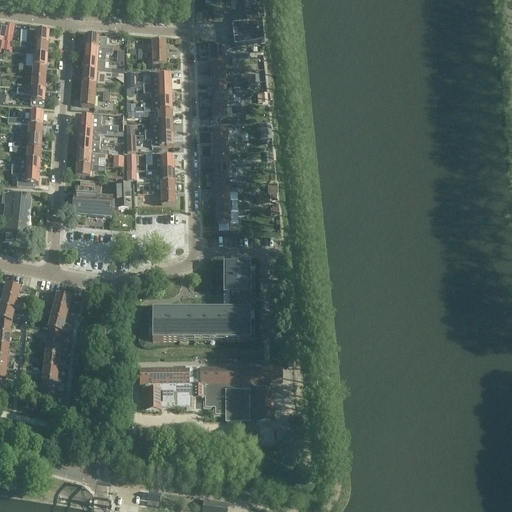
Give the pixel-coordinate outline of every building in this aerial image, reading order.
[(265,44),(259,0),(247,0),(244,0),(246,24),(233,26),(235,47),(265,44)] [(223,20),(223,15),(223,13),(220,13),(220,12),(218,12),(218,13),(214,14),(214,20),(223,20)] [(48,46),(49,34),(36,33),(35,45),(48,46)] [(98,51),(99,39),(86,38),(85,50),(98,51)] [(166,54),(165,43),(152,43),(152,55),(166,54)] [(47,57),(48,46),(35,45),(27,44),(20,44),(20,48),(26,49),(26,56),(34,56),(47,57)] [(224,61),(224,49),(211,50),(211,62),(224,61)] [(97,62),(98,51),(85,50),(84,61),(97,62)] [(166,66),(166,54),(152,55),(153,67),(166,66)] [(47,69),(47,57),(34,56),(33,68),(47,69)] [(105,70),(105,63),(97,62),(84,61),(83,73),(97,74),(105,75),(111,75),(111,71),(105,70)] [(225,73),(224,61),(211,62),(211,74),(225,73)] [(46,80),(47,69),(33,68),(32,80),(46,80)] [(96,86),(97,74),(83,73),(82,85),(96,86)] [(240,84),(240,80),(225,80),(225,73),(211,74),(212,85),(225,85),(233,84),(240,84)] [(171,90),(171,78),(157,78),(158,85),(150,86),(139,86),(139,91),(171,90)] [(45,92),(46,80),(32,80),(32,91),(45,92)] [(95,97),(96,86),(82,85),(82,96),(95,97)] [(226,96),(225,85),(212,85),(212,97),(226,96)] [(44,104),(45,92),(32,91),(24,90),(24,91),(17,90),(17,94),(31,95),(31,103),(44,104)] [(172,101),(171,90),(139,91),(128,91),(128,95),(158,94),(158,102),(172,101)] [(94,109),(95,97),(82,96),(81,108),(94,109)] [(234,104),(234,96),(226,96),(212,97),(213,109),(226,108),(234,108),(241,108),(240,103),(234,104)] [(172,113),(172,101),(158,102),(158,109),(135,110),(135,114),(151,114),(159,113),(172,113)] [(226,120),(226,108),(213,109),(213,121),(226,120)] [(172,125),(172,113),(159,113),(159,125),(172,125)] [(43,127),(43,116),(30,115),(30,121),(11,120),(10,125),(15,126),(43,127)] [(101,128),(101,121),(80,119),(79,131),(93,132),(101,133),(107,133),(107,129),(101,128)] [(173,136),(172,125),(159,125),(159,137),(173,136)] [(42,139),(43,127),(15,126),(14,130),(21,130),(21,131),(29,131),(28,138),(42,139)] [(92,144),(93,132),(79,131),(79,143),(92,144)] [(242,143),(242,139),(227,139),(227,131),(214,132),(214,144),(227,143),(235,143),(242,143)] [(173,148),(173,136),(159,137),(160,149),(173,148)] [(41,151),(42,139),(28,138),(28,150),(41,151)] [(99,152),(100,144),(92,144),(79,143),(78,154),(91,155),(106,156),(106,152),(99,152)] [(228,155),(227,143),(214,144),(214,156),(228,155)] [(40,162),(41,151),(28,150),(27,161),(40,162)] [(98,167),(99,160),(105,160),(106,156),(91,155),(78,154),(77,166),(90,167),(98,167)] [(243,166),(242,162),(228,163),(228,155),(214,156),(215,167),(243,166)] [(174,172),(174,160),(160,160),(160,162),(161,172),(174,172)] [(39,174),(40,162),(27,161),(26,173),(39,174)] [(89,179),(90,167),(77,166),(76,178),(89,179)] [(229,178),(228,171),(243,170),(243,166),(215,167),(215,179),(229,178)] [(174,183),(174,172),(161,172),(161,184),(174,183)] [(38,186),(39,174),(26,173),(25,185),(38,186)] [(229,190),(229,178),(215,179),(216,191),(229,190)] [(175,195),(174,183),(161,184),(161,191),(147,192),(143,192),(143,196),(144,196),(161,195),(175,195)] [(131,210),(130,186),(116,186),(117,202),(113,202),(113,201),(94,200),(74,198),(73,218),(72,219),(73,220),(74,220),(76,221),(77,221),(79,221),(81,221),(82,221),(83,221),(85,220),(86,220),(86,219),(111,221),(112,215),(111,215),(112,209),(117,210),(131,210)] [(94,190),(80,189),(75,188),(74,198),(94,200),(94,190)] [(229,202),(229,194),(229,190),(216,191),(216,202),(229,202)] [(175,207),(175,195),(161,195),(144,196),(144,201),(158,200),(162,200),(162,208),(175,207)] [(27,247),(30,215),(32,199),(29,198),(30,198),(29,198),(3,196),(2,206),(5,206),(1,244),(27,247)] [(230,213),(229,202),(216,202),(216,214),(230,213)] [(230,225),(230,213),(216,214),(217,226),(230,225)] [(251,298),(251,282),(251,267),(233,267),(230,267),(223,267),(223,268),(223,282),(223,297),(223,315),(180,315),(180,312),(152,312),(152,315),(152,325),(152,327),(152,330),(152,340),(152,343),(180,343),(180,340),(194,340),(209,340),(223,340),(223,343),(251,343),(251,327),(251,298)] [(18,300),(20,293),(21,289),(20,289),(6,285),(3,297),(18,301),(18,300)] [(69,310),(71,303),(71,300),(71,299),(57,296),(54,307),(68,311),(69,310)] [(15,311),(17,304),(18,301),(3,297),(0,308),(15,312),(15,311)] [(66,321),(68,314),(68,311),(54,307),(51,319),(66,322),(66,321)] [(12,324),(14,315),(15,312),(0,308),(0,309),(0,320),(12,324)] [(62,334),(65,325),(66,322),(51,319),(48,330),(62,334)] [(10,336),(12,324),(0,320),(0,335),(10,336)] [(61,346),(62,334),(48,330),(45,330),(44,331),(48,332),(47,345),(61,347),(61,346)] [(9,347),(10,340),(10,336),(0,335),(0,347),(9,348),(9,347)] [(60,358),(61,350),(61,347),(47,345),(46,345),(45,357),(60,358)] [(8,359),(9,351),(9,348),(0,347),(0,358),(8,360),(8,359)] [(59,369),(59,362),(60,358),(45,357),(44,368),(59,370),(59,369)] [(57,381),(58,373),(59,370),(44,368),(42,380),(57,382),(57,381)] [(208,393),(207,386),(201,386),(201,370),(201,369),(185,369),(185,371),(140,371),(140,387),(145,387),(145,395),(143,395),(143,407),(145,407),(145,412),(162,412),(162,410),(187,410),(187,412),(193,411),(193,405),(192,405),(192,400),(205,400),(205,393),(208,393)] [(274,423),(274,392),(270,392),(269,385),(282,385),(282,369),(201,370),(201,386),(207,386),(208,393),(205,393),(206,404),(204,404),(204,410),(211,410),(211,409),(216,408),(216,411),(214,411),(214,418),(221,418),(221,416),(226,416),(226,424),(241,424),(241,428),(236,428),(236,444),(258,444),(258,428),(258,424),(274,423)] [(56,392),(57,385),(57,382),(42,380),(41,392),(56,393),(56,392)] [(55,405),(56,397),(56,393),(41,392),(40,404),(55,405)] [(149,494),(147,502),(160,504),(161,496),(149,494)] [(227,511),(227,510),(228,506),(204,503),(202,511),(227,511)]
